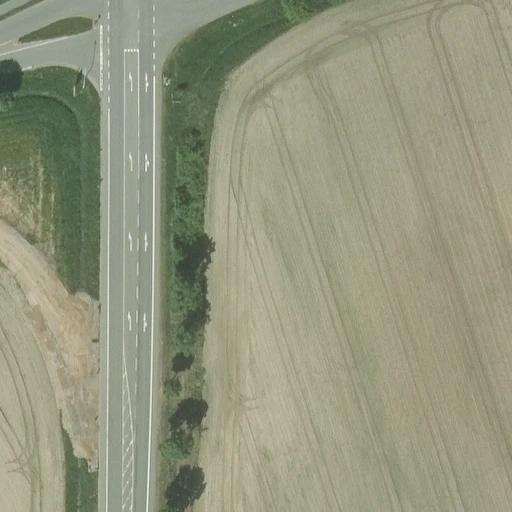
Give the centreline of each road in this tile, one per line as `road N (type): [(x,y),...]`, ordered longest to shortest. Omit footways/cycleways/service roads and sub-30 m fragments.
road 1 (secondary): [(133,3),(124,511)]
road 2 (tertiary): [(133,3),(0,50)]
